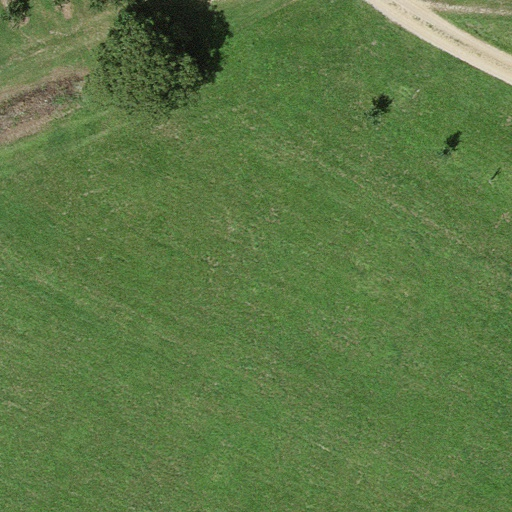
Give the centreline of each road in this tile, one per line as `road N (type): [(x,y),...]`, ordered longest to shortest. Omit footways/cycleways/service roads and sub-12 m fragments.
road 1 (track): [(511,78),(380,0)]
road 2 (track): [(385,3),(511,10)]
